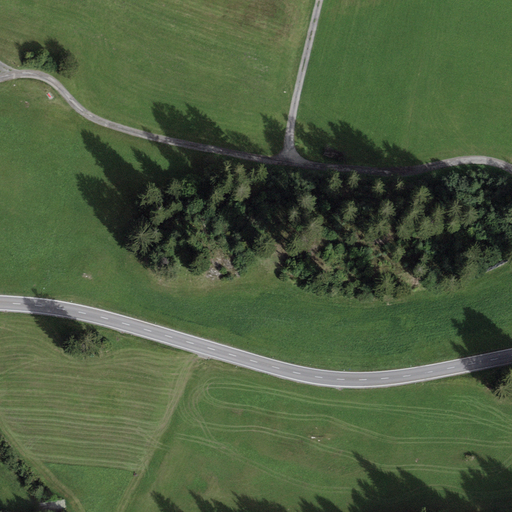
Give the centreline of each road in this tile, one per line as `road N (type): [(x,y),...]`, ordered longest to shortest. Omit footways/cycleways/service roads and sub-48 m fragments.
road 1 (track): [(511,170),(485,160),(360,170),(290,158),(222,159),(85,115),(47,77),(0,78)]
road 2 (tertiary): [(0,304),(119,322),(338,381),(511,360)]
road 3 (track): [(290,158),(321,0)]
